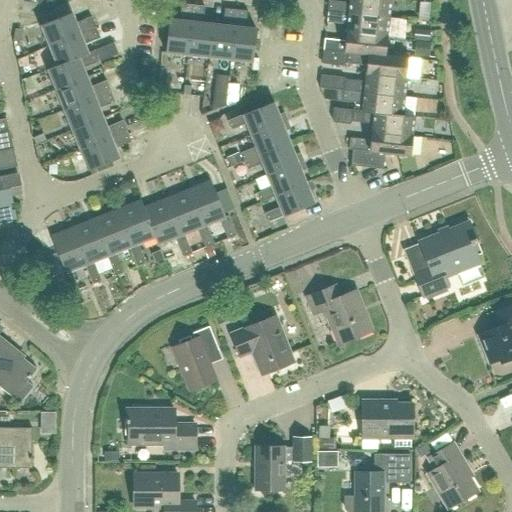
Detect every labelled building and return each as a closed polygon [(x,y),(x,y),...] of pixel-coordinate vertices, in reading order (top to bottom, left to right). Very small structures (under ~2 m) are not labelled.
[(389,18),(391,0),(350,0),(350,3),(329,1),(328,12),(389,18)] [(188,55),(193,6),(182,4),(181,14),(186,18),(185,21),(170,20),(166,53),(188,55)] [(209,58),(213,25),(198,23),(199,19),(204,17),(205,7),(193,6),(188,55),(209,58)] [(213,25),(209,58),(231,60),(236,10),(225,9),(224,19),(228,22),(228,26),(213,25)] [(236,10),(231,60),(253,63),(257,29),(241,28),(241,24),(247,22),(248,11),(236,10)] [(387,38),(389,18),(328,12),(327,23),(348,25),(347,33),(387,38)] [(49,47),(96,28),(92,17),(82,21),(82,27),(78,28),(72,14),(41,26),(49,47)] [(96,28),(49,47),(57,66),(57,67),(89,54),(88,54),(83,40),(87,39),(91,42),(100,39),(96,28)] [(385,57),(385,56),(387,38),(347,33),(346,41),(325,39),(324,50),(347,53),(385,57)] [(367,66),(366,74),(407,78),(409,59),(385,56),(385,57),(347,53),(324,50),(322,64),(343,66),(348,64),(367,66)] [(57,67),(57,66),(48,70),(56,90),(87,78),(82,64),(85,62),(90,66),(99,62),(95,51),(88,54),(89,54),(57,67)] [(405,97),(407,78),(366,74),(366,82),(345,80),(345,78),(321,75),(320,88),(343,91),(405,97)] [(93,92),(87,78),(56,90),(64,110),(111,92),(107,81),(97,85),(97,90),(93,92)] [(403,116),(405,97),(343,91),(342,102),(363,104),(362,111),(362,112),(403,117),(403,116)] [(72,131),(103,118),(98,104),(101,103),(106,106),(115,102),(111,92),(64,110),(72,131)] [(251,136),(288,121),(285,113),(279,116),(274,103),(228,121),(232,131),(247,125),(251,136)] [(403,116),(403,117),(362,112),(362,111),(334,108),(332,120),(334,123),(350,125),(352,122),(373,124),(372,132),(412,137),(414,117),(403,116)] [(80,151),(127,132),(123,121),(113,125),(113,130),(109,132),(103,118),(72,131),(80,151)] [(241,154),(244,162),(290,144),(285,131),(291,129),(288,121),(251,136),(256,148),(241,154)] [(127,132),(80,151),(89,171),(120,159),(114,144),(117,143),(122,146),(131,143),(127,132)] [(349,150),(352,150),(351,166),(383,170),(385,154),(410,156),(412,137),(372,132),(371,140),(350,138),(349,150)] [(267,176),(304,161),(301,153),(295,156),(290,144),(244,162),(248,170),(263,164),(267,176)] [(261,202),(275,196),(306,184),(306,183),(302,171),(307,169),(304,161),(267,176),(272,188),(257,194),(261,202)] [(275,196),(280,208),(265,214),(271,229),(286,223),(284,216),(314,204),(310,191),(315,189),(312,181),(306,183),(306,184),(275,196)] [(203,228),(207,226),(220,221),(228,239),(237,236),(229,216),(226,217),(211,182),(188,190),(189,193),(203,228)] [(0,222),(22,220),(19,190),(0,192),(0,222)] [(203,228),(189,193),(188,190),(166,199),(181,236),(185,235),(198,230),(205,248),(214,245),(207,226),(203,228)] [(192,254),(185,235),(181,236),(166,199),(144,207),(143,207),(156,238),(155,238),(158,246),(176,239),(183,257),(192,254)] [(139,245),(155,238),(156,238),(143,207),(144,207),(141,200),(118,208),(134,247),(130,248),(137,267),(146,263),(139,245)] [(134,247),(118,208),(95,217),(111,256),(108,258),(115,276),(124,273),(117,254),(130,248),(134,247)] [(94,263),(108,258),(111,256),(95,217),(73,225),(89,265),(85,267),(93,285),(102,281),(94,263)] [(478,261),(480,265),(481,265),(473,245),(478,243),(470,223),(419,243),(430,269),(414,275),(423,298),(449,287),(444,275),(478,261)] [(72,272),(85,267),(89,265),(73,225),(50,234),(64,270),(61,271),(71,294),(80,290),(72,272)] [(273,257),(255,260),(258,278),(275,275),(273,257)] [(372,332),(356,291),(340,298),(335,286),(307,297),(314,315),(325,311),(339,345),(372,332)] [(511,305),(493,313),(499,327),(478,335),(490,364),(500,360),(501,364),(511,359),(511,305)] [(262,376),(294,363),(275,317),(231,335),(240,358),(253,353),(262,376)] [(216,380),(207,356),(219,351),(209,327),(191,334),(194,340),(172,349),(189,391),(216,380)] [(0,387),(14,398),(20,403),(33,387),(27,382),(30,379),(32,377),(32,376),(37,370),(18,355),(20,353),(0,336),(0,387)] [(362,404),(362,439),(413,439),(413,404),(362,404)] [(196,449),(196,425),(175,425),(175,410),(127,410),(127,424),(129,424),(129,444),(164,444),(164,449),(196,449)] [(0,468),(32,469),(33,429),(0,428),(0,468)] [(293,437),(292,448),(284,448),(284,447),(255,446),(255,491),(284,491),(284,461),(292,461),(292,462),(311,462),(311,437),(293,437)] [(337,448),(337,437),(316,437),(316,448),(337,448)] [(470,478),(472,476),(453,444),(428,458),(435,470),(428,474),(449,510),(478,492),(470,478)] [(355,472),(355,497),(345,497),(345,509),(347,511),(382,511),(383,482),(410,483),(410,454),(374,454),(374,472),(355,472)] [(195,511),(196,502),(178,502),(178,475),(135,475),(135,505),(165,505),(165,511),(195,511)]
